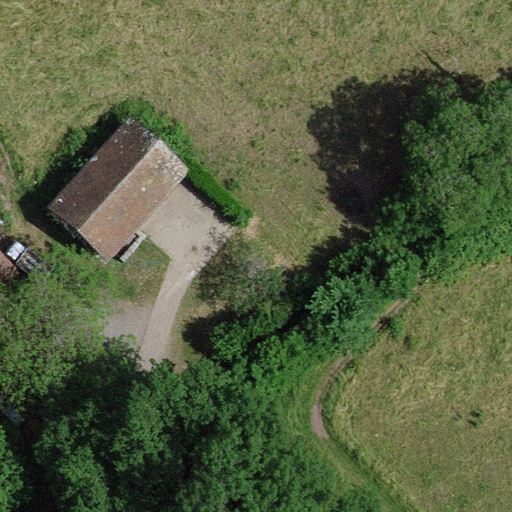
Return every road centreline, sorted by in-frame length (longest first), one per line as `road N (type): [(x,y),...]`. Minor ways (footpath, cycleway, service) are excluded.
road 1 (track): [(146,389),(215,381),(511,160)]
road 2 (track): [(146,389),(0,235)]
